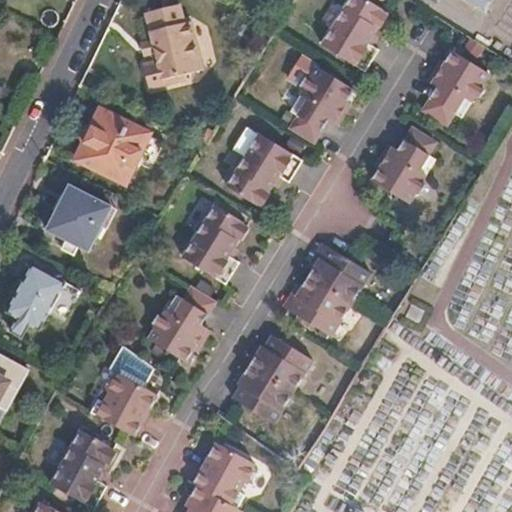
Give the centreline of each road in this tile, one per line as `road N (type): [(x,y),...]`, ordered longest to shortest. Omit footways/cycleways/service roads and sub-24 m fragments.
road 1 (residential): [(140,511),(409,61)]
road 2 (residential): [(100,0),(0,199)]
